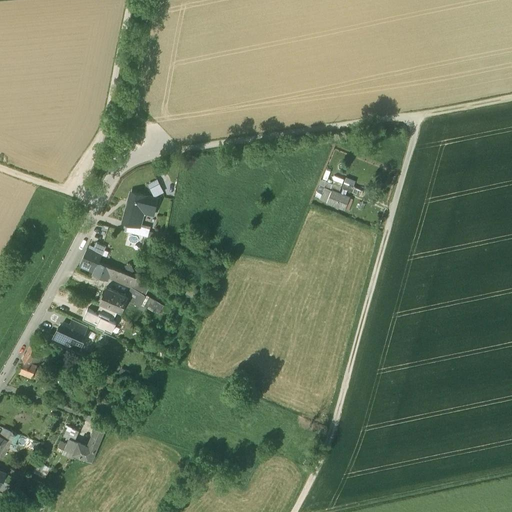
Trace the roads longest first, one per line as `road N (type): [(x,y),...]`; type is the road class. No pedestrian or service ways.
road 1 (track): [(295,511),(337,412),(421,113)]
road 2 (track): [(195,148),(511,95)]
road 3 (track): [(132,0),(104,129),(75,196)]
road 4 (residential): [(0,378),(99,203)]
road 5 (track): [(511,473),(332,511)]
road 6 (track): [(122,160),(155,0)]
